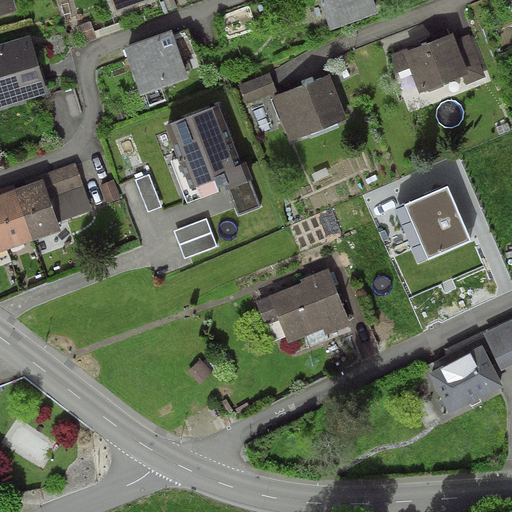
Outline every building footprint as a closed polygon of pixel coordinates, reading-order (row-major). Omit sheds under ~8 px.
[(0,0),(0,15),(17,11),(14,0),(0,0)] [(147,0),(110,0),(114,11),(147,0)] [(319,0),(330,30),(379,12),(374,0),(319,0)] [(188,28),(173,34),(183,61),(189,59),(192,69),(202,66),(188,28)] [(171,30),(123,47),(141,95),(189,78),(183,61),(173,34),(171,30)] [(455,39),(453,33),(408,51),(407,48),(391,54),(395,73),(409,68),(419,94),(462,77),(465,86),(487,77),(470,34),(455,39)] [(0,108),(48,94),(30,35),(0,43),(0,108)] [(277,91),(269,72),(239,84),(246,103),(277,91)] [(330,74),(272,97),(289,141),(347,118),(330,74)] [(242,163),(219,104),(164,125),(178,158),(190,190),(215,181),(218,188),(224,185),(226,190),(229,189),(239,215),(260,206),(250,179),(252,178),(246,162),(242,163)] [(190,190),(178,158),(170,161),(187,204),(219,191),(218,188),(215,181),(190,190)] [(0,252),(61,231),(58,222),(92,210),(76,163),(39,175),(41,179),(0,193),(0,252)] [(149,174),(136,179),(149,212),(162,207),(149,174)] [(114,179),(100,185),(107,203),(121,197),(114,179)] [(448,185),(394,209),(417,264),(472,241),(448,185)] [(217,245),(207,218),(174,230),(184,257),(217,245)] [(302,283),(256,301),(265,325),(279,319),(288,343),(306,336),(310,345),(329,338),(328,335),(351,325),(328,268),(300,280),(302,283)] [(511,319),(483,333),(501,370),(511,364),(511,319)] [(503,386),(482,345),(428,373),(449,415),(503,386)] [(213,372),(200,359),(187,372),(200,384),(213,372)]
